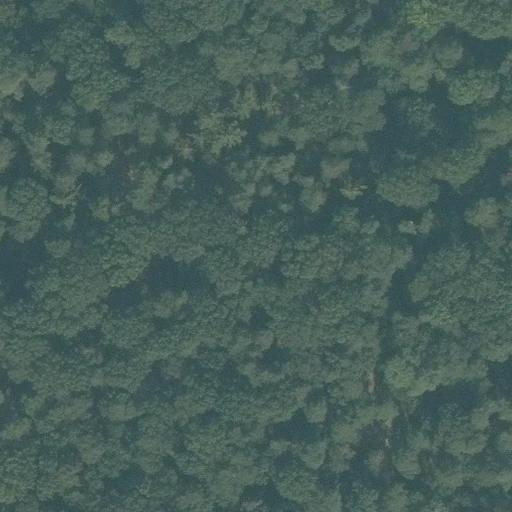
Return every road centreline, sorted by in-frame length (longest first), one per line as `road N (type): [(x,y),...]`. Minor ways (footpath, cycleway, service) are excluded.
road 1 (track): [(441,511),(376,446),(361,400),(446,169),(430,4)]
road 2 (track): [(251,511),(511,365)]
road 3 (track): [(141,0),(0,144)]
road 4 (track): [(0,58),(191,0)]
road 5 (track): [(8,511),(10,434),(0,378)]
